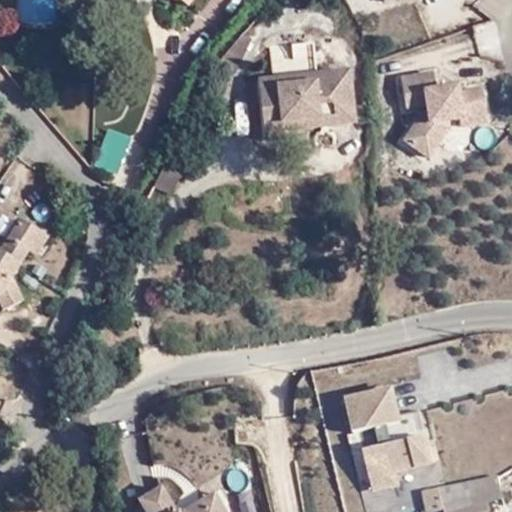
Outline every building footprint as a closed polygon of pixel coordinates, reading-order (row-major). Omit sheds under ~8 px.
[(282,0),(292,9),(300,0),(282,0)] [(456,0),(421,0),(431,39),(464,30),(456,0)] [(261,51),(262,64),(282,63),(281,50),(261,51)] [(262,64),(263,83),(304,82),(303,50),(281,50),(282,63),(262,64)] [(481,119),(472,89),(455,91),(452,84),(426,89),(423,72),(391,79),(396,107),(416,103),(418,111),(414,111),(396,141),(423,157),(441,129),(440,120),(452,118),(454,126),(481,119)] [(266,93),(263,83),(243,84),(244,139),(337,132),(335,81),(304,82),(301,90),(266,93)] [(304,82),(263,83),(266,93),(301,90),(304,82)] [(138,179),(145,184),(154,191),(156,192),(169,175),(163,170),(154,162),(152,160),(138,179)] [(40,242),(13,223),(0,242),(0,312),(15,305),(4,280),(21,255),(27,259),(40,242)] [(511,358),(423,379),(428,402),(511,382),(511,358)] [(404,423),(397,390),(350,401),(357,434),(364,433),(378,492),(404,484),(402,475),(435,467),(429,438),(396,446),(391,426),(404,423)] [(227,511),(218,496),(190,511),(185,511),(183,508),(167,481),(145,495),(155,511),(227,511)] [(235,511),(220,486),(183,508),(185,511),(190,511),(218,496),(227,511),(235,511)] [(511,511),(511,492),(510,486),(454,504),(455,511),(511,511)] [(428,511),(445,511),(442,494),(425,497),(428,511)]
